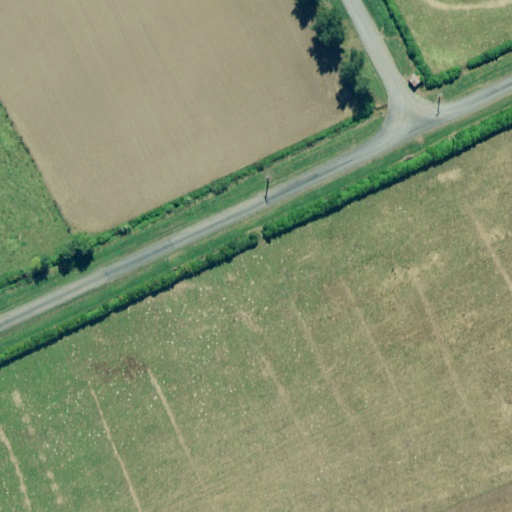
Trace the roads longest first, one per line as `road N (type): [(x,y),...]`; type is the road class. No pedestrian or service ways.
road 1 (unclassified): [(0,325),(416,130)]
road 2 (unclassified): [(348,0),(416,130)]
